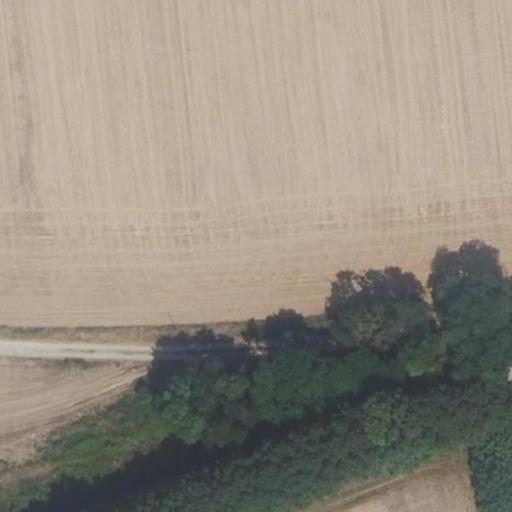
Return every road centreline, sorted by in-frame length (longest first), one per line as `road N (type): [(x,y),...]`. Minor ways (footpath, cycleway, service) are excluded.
road 1 (track): [(0,347),(181,353),(511,325)]
road 2 (unclassified): [(511,371),(386,407),(110,511)]
road 3 (track): [(386,407),(167,421),(0,475)]
